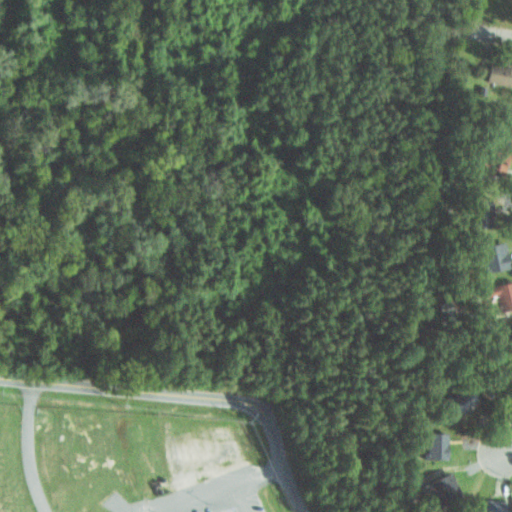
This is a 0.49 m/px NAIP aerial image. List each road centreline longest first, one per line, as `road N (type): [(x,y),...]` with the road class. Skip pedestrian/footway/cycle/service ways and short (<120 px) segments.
road 1 (residential): [(247,403),(0,377)]
road 2 (residential): [(247,403),(267,422),(306,511)]
